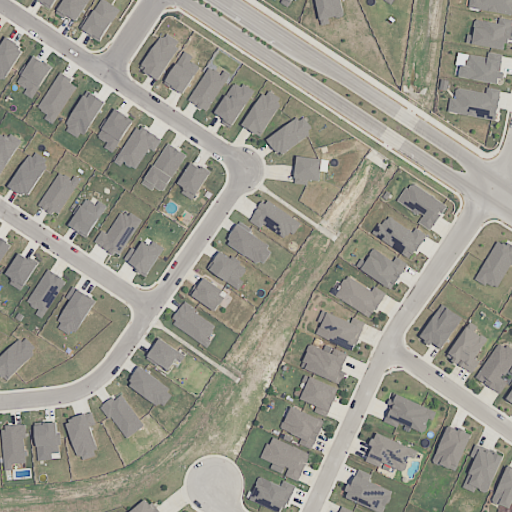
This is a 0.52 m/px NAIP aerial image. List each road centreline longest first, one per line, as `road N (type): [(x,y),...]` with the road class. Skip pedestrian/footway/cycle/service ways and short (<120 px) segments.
road 1 (residential): [(511,154),(387,346),(309,511)]
road 2 (residential): [(0,404),(67,398),(92,387),(120,360),(251,167)]
road 3 (residential): [(207,0),(511,202)]
road 4 (residential): [(251,167),(0,2)]
road 5 (residential): [(0,208),(154,310)]
road 6 (residential): [(387,346),(511,432)]
